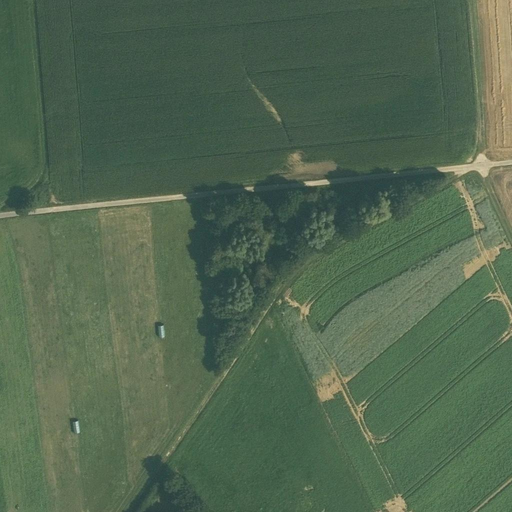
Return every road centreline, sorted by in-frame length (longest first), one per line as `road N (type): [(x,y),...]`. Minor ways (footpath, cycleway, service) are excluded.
road 1 (track): [(511,164),(0,219)]
road 2 (track): [(135,511),(284,285),(315,259),(464,178),(464,170)]
road 3 (track): [(33,0),(48,173),(32,193),(0,209)]
road 4 (track): [(487,166),(476,0)]
